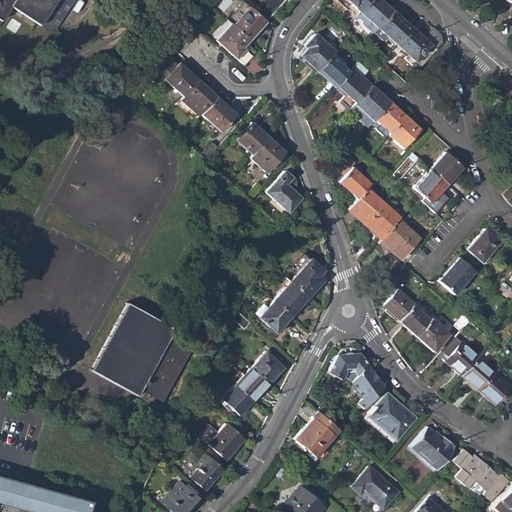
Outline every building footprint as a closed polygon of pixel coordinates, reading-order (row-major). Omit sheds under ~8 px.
[(0,0),(0,22),(12,5),(40,23),(55,0),(0,0)] [(261,0),(253,9),(265,20),(283,0),(261,0)] [(337,0),(354,15),(366,0),(337,0)] [(365,18),(376,28),(377,27),(392,9),(381,0),(366,0),(354,15),(352,17),(359,24),(365,18)] [(249,5),(232,24),(247,39),(265,20),(253,9),(249,5)] [(502,14),(507,19),(511,14),(511,10),(508,7),(502,14)] [(386,35),(396,44),(411,26),(392,9),(377,27),(376,28),(373,31),(382,39),(386,35)] [(215,39),(240,63),(249,54),(245,49),(248,46),(244,43),(247,39),(232,24),(230,22),(215,39)] [(396,44),(414,60),(429,43),(411,26),(396,44)] [(298,54),(315,69),(329,54),(333,50),(313,32),(305,41),(304,44),(306,46),(298,54)] [(163,78),(181,96),(198,79),(187,69),(185,72),(165,54),(150,71),(161,81),(163,78)] [(315,69),(334,86),(348,71),(350,69),(344,64),(342,66),(329,54),(315,69)] [(348,71),(334,86),(341,92),(342,91),(345,94),(344,95),(338,101),(347,109),(369,84),(351,67),(350,69),(348,71)] [(179,98),(197,115),(199,113),(216,95),(198,79),(181,96),(179,98)] [(369,84),(347,109),(365,126),(373,117),(388,101),(369,84)] [(209,117),(221,129),(235,113),(216,95),(199,113),(206,120),(209,117)] [(388,101),(373,117),(378,122),(373,128),(383,137),(386,134),(403,115),(388,101)] [(386,134),(401,147),(418,128),(403,115),(386,134)] [(235,138),(251,153),(267,136),(251,121),(235,138)] [(251,153),(268,169),(284,151),(267,136),(251,153)] [(197,154),(203,160),(214,148),(208,142),(200,151),(197,154)] [(200,151),(196,146),(192,150),(197,154),(200,151)] [(428,167),(445,183),(460,167),(443,151),(428,167)] [(346,188),(355,196),(364,186),(368,181),(373,176),(368,171),(363,176),(351,165),(354,161),(349,156),(337,167),(345,175),(342,180),(348,186),(346,188)] [(412,185),(429,201),(445,183),(428,167),(412,185)] [(264,191),(286,211),(298,197),(283,183),(290,176),(284,170),(264,191)] [(238,193),(247,202),(259,188),(251,180),(238,193)] [(381,202),(364,186),(355,196),(344,207),(362,223),(381,202)] [(508,203),(511,206),(511,189),(509,186),(501,194),(508,203)] [(362,223),(379,238),(397,219),(399,217),(381,202),(362,223)] [(379,238),(399,257),(417,237),(397,219),(379,238)] [(464,248),(478,261),(496,242),(482,228),(464,248)] [(436,280),(450,293),(471,270),(457,257),(436,280)] [(288,282),(306,297),(320,280),(316,276),(321,271),(308,259),(288,282)] [(272,301),(290,316),(306,297),(288,282),(272,301)] [(380,304),(397,320),(411,304),(412,303),(395,287),(380,304)] [(258,318),(275,333),(290,316),(272,301),(266,308),(258,318)] [(139,387),(160,399),(190,345),(170,334),(173,327),(127,302),(91,370),(135,394),(139,387)] [(261,304),(253,314),(258,318),(266,308),(261,304)] [(428,319),(411,304),(397,320),(414,335),(428,319)] [(231,318),(242,328),(248,321),(235,310),(231,318)] [(451,325),(457,331),(467,320),(460,314),(451,325)] [(414,335),(431,350),(446,333),(429,318),(428,319),(414,335)] [(447,365),(458,375),(475,357),(475,356),(457,341),(444,356),(450,362),(447,365)] [(327,371),(341,378),(344,371),(344,369),(352,369),(351,371),(355,375),(365,363),(355,350),(347,347),(340,350),(337,353),(327,371)] [(249,367),(266,383),(281,366),(265,350),(249,367)] [(458,375),(475,390),(492,371),(475,356),(475,357),(458,375)] [(365,363),(355,375),(349,382),(361,397),(356,403),(362,408),(382,386),(365,363)] [(234,384),(250,400),(266,383),(249,367),(234,384)] [(475,390),(492,405),(509,386),(492,371),(475,390)] [(220,398),(236,414),(250,400),(234,384),(220,398)] [(375,421),(394,438),(410,420),(395,407),(397,405),(384,392),(363,415),(372,423),(375,421)] [(293,438),(313,456),(337,429),(316,411),(310,416),(293,438)] [(209,446),(224,460),(242,439),(228,425),(209,446)] [(408,446),(435,469),(452,449),(450,447),(452,445),(441,436),(439,438),(425,426),(408,446)] [(470,457),(461,449),(450,461),(459,469),(453,477),(465,487),(466,486),(477,496),(479,493),(489,502),(493,498),(497,493),(507,481),(498,473),(495,477),(471,456),(470,457)] [(189,477),(202,490),(221,469),(204,454),(198,461),(201,464),(189,477)] [(361,490),(382,507),(396,491),(368,466),(350,487),(358,494),(361,490)] [(157,499),(171,511),(183,511),(185,510),(182,507),(193,495),(176,478),(157,499)] [(0,505),(25,511),(83,511),(85,504),(0,480),(0,505)] [(511,511),(511,483),(501,496),(497,493),(493,498),(496,501),(491,507),(496,511),(511,511)] [(279,507),(285,511),(314,511),(320,505),(298,485),(279,507)] [(412,511),(440,511),(425,498),(412,511)]
